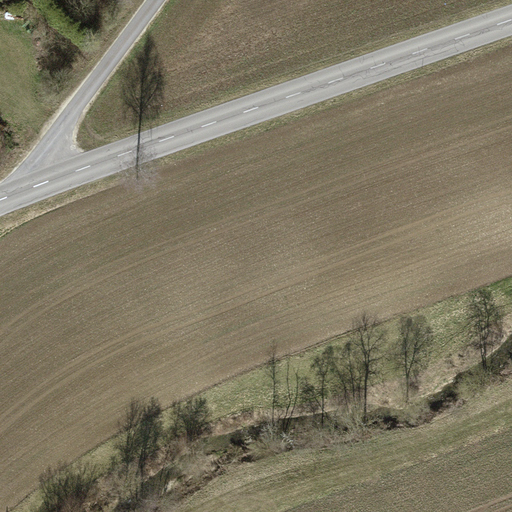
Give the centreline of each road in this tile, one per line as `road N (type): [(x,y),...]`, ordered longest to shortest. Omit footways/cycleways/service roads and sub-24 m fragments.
road 1 (tertiary): [(511,19),(0,198)]
road 2 (track): [(159,0),(0,211)]
